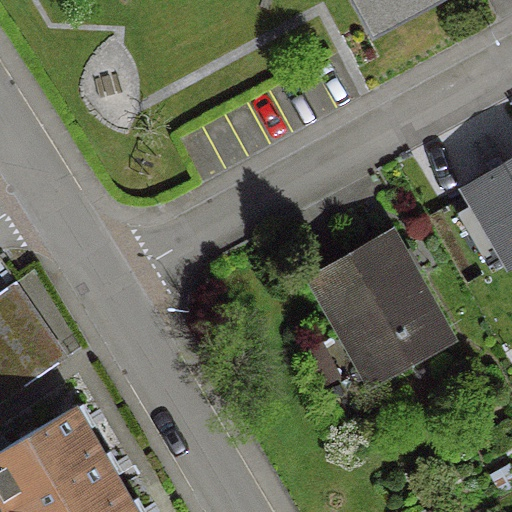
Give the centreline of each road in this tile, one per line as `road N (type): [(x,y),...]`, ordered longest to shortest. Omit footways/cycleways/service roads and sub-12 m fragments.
road 1 (residential): [(101,281),(511,53)]
road 2 (residential): [(101,281),(233,511)]
